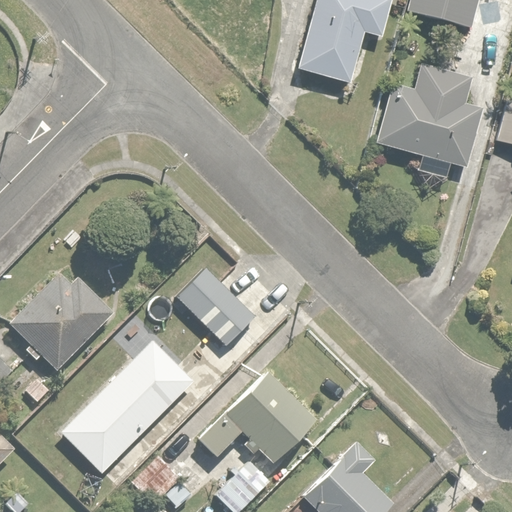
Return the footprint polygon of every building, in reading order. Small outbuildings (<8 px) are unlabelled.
[(394,0),(392,0),(317,0),(299,73),(362,89),(375,40),(383,42),(394,0)] [(478,0),(411,0),(407,14),(469,32),(478,0)] [(475,82),(419,69),(412,95),(391,89),(377,149),(470,172),(486,110),(469,106),(475,82)] [(511,106),(506,105),(497,147),(511,150),(511,106)] [(205,270),(177,299),(226,347),(254,317),(205,270)] [(64,273),(12,323),(56,369),(115,313),(82,278),(75,285),(64,273)] [(17,347),(0,329),(0,402),(23,380),(3,360),(17,347)] [(157,338),(63,433),(105,475),(199,380),(157,338)] [(321,424),(271,370),(200,435),(220,457),(247,432),(277,465),(321,424)] [(0,432),(0,465),(16,449),(0,432)] [(364,444),(307,495),(321,511),(389,511),(398,504),(370,474),(381,463),(364,444)] [(162,455),(133,482),(152,503),(181,476),(162,455)]
